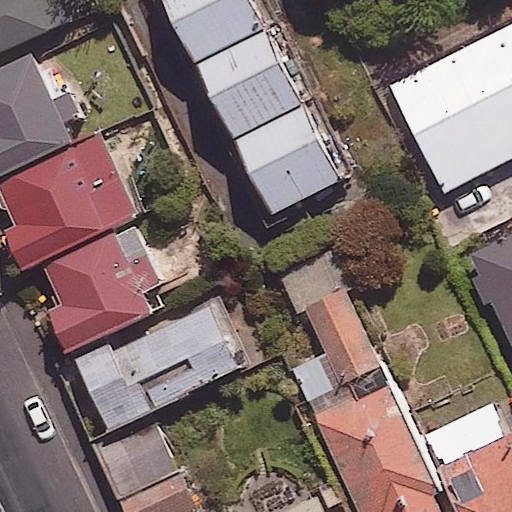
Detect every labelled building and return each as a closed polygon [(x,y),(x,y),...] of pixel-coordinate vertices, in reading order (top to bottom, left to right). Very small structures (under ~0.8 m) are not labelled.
[(0,0),(0,53),(66,27),(54,0),(0,0)] [(167,0),(200,63),(278,23),(266,0),(167,0)] [(278,23),(200,63),(241,144),(320,104),(278,23)] [(511,159),(511,24),(392,85),(447,192),(511,159)] [(76,91),(56,101),(35,56),(0,73),(0,177),(76,141),(67,123),(86,113),(76,91)] [(320,104),(241,144),(278,215),(356,175),(320,104)] [(138,214),(106,142),(0,188),(0,194),(30,262),(138,214)] [(165,286),(138,229),(50,270),(67,307),(54,313),(72,352),(153,314),(144,295),(165,286)] [(511,239),(472,258),(511,341),(511,239)] [(445,511),(440,501),(446,499),(348,291),(307,310),(329,356),(296,372),(361,511),(445,511)] [(243,369),(211,305),(82,370),(113,434),(243,369)] [(511,511),(511,437),(442,469),(461,511),(511,511)] [(200,511),(185,476),(128,501),(132,511),(200,511)] [(326,511),(320,497),(286,511),(326,511)]
